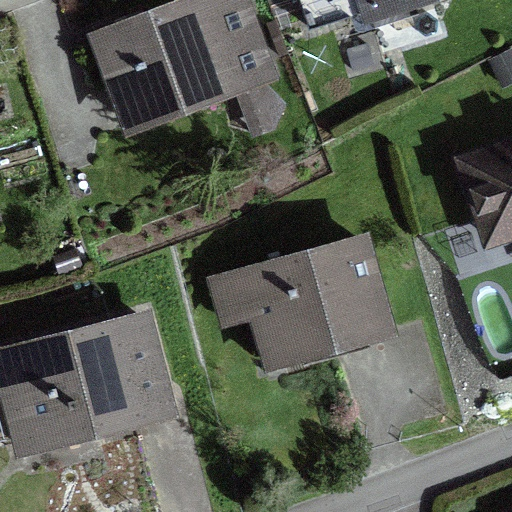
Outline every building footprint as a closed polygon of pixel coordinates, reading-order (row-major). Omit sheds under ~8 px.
[(202,0),(100,39),(131,124),(267,72),(240,0),(202,0)] [(369,9),(370,12),(408,0),(301,0),(310,28),(369,9)] [(511,145),(465,162),(483,219),(507,211),(511,226),(511,145)] [(246,274),(271,361),(387,328),(363,241),(246,274)] [(0,355),(0,364),(21,447),(168,410),(144,318),(0,355)]
